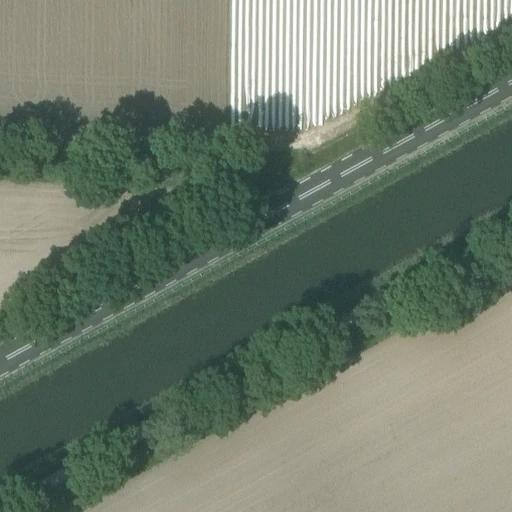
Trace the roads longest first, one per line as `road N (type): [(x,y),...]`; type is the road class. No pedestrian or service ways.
road 1 (primary): [(0,364),(511,82)]
road 2 (track): [(0,507),(511,228)]
road 3 (track): [(0,164),(256,177),(278,210)]
